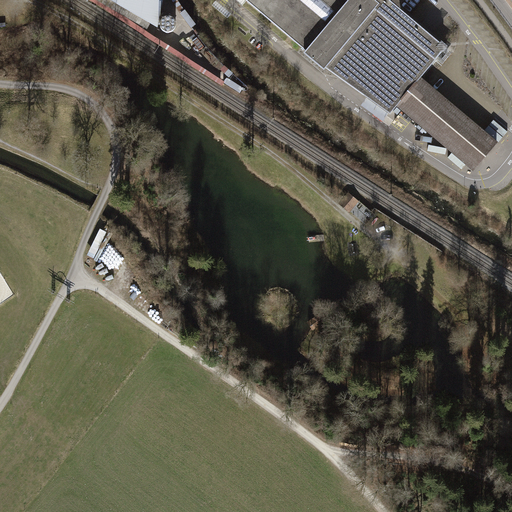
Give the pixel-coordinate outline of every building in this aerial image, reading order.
[(109,0),(156,27),(161,0),(109,0)] [(181,3),(165,0),(160,31),(175,34),(181,3)] [(243,0),(307,53),(326,68),(368,99),(362,108),(384,123),(390,114),(397,106),(475,171),(499,143),(421,78),(447,47),(390,0),(243,0)] [(349,192),(339,203),(350,212),(359,201),(349,192)] [(307,322),(313,330),(327,319),(321,312),(307,322)]
